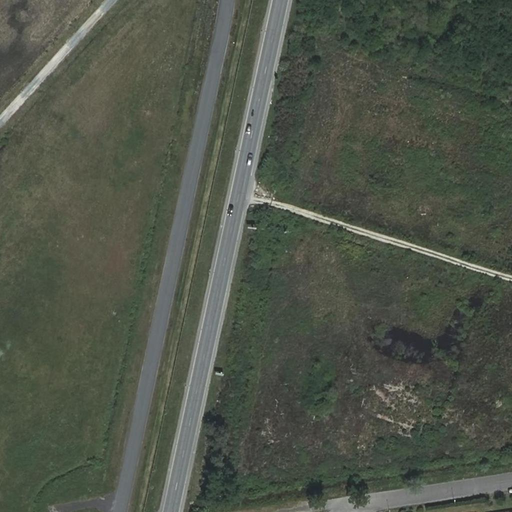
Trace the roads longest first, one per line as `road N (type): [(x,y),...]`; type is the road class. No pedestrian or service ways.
road 1 (secondary): [(283,0),(173,511)]
road 2 (unclassified): [(334,507),(511,477)]
